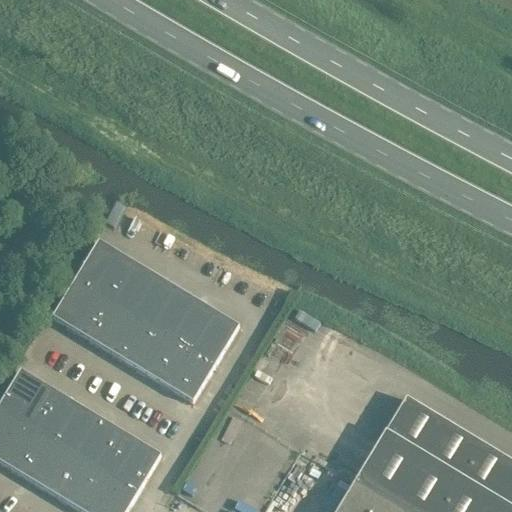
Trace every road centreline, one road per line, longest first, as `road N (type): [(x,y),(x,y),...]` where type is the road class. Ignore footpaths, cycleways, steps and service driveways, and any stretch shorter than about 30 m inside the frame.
road 1 (primary): [(115,0),(511,217)]
road 2 (primary): [(511,155),(229,0)]
